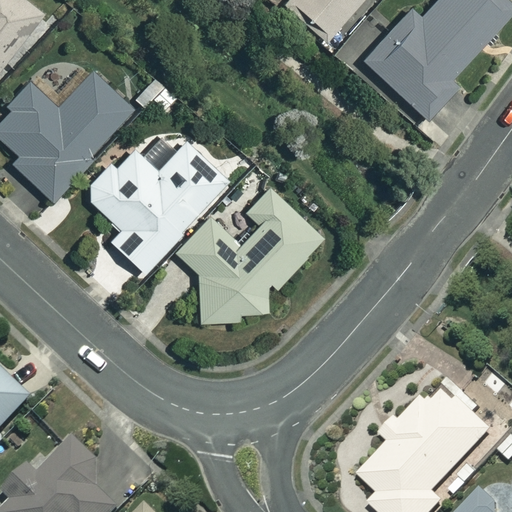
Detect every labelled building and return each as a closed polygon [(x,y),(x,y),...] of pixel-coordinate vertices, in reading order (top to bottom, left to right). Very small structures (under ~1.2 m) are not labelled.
[(50,24),(21,0),(0,0),(0,65),(4,61),(12,68),(50,24)] [(286,0),(283,3),(320,37),(344,12),(352,19),(369,0),(286,0)] [(511,6),(504,0),(426,0),(413,14),(408,9),(361,60),(421,116),(452,83),(445,75),(511,6)] [(127,106),(84,65),(50,99),(25,75),(11,90),(16,95),(0,112),(0,139),(13,152),(6,160),(47,199),(86,158),(82,154),(127,106)] [(221,178),(178,138),(152,167),(128,146),(110,165),(106,161),(78,192),(116,225),(104,238),(139,269),(221,178)] [(232,310),(259,308),(262,279),(271,286),(318,236),(264,184),(240,209),(254,221),(234,242),(205,215),(171,250),(192,270),(195,320),(233,317),(232,310)] [(0,426),(29,396),(0,368),(0,426)] [(491,428),(444,383),(432,396),(418,399),(385,434),(357,472),(377,492),(368,501),(379,511),(429,511),(443,497),(433,487),(472,447),(485,460),(496,448),(483,435),(491,428)] [(0,511),(107,511),(151,474),(101,417),(43,467),(34,458),(0,487),(0,492),(6,499),(0,504),(0,511)] [(496,503),(478,487),(455,511),(497,511),(492,507),(496,503)]
